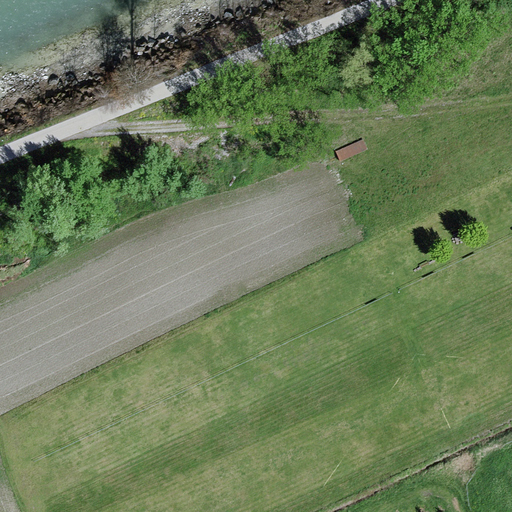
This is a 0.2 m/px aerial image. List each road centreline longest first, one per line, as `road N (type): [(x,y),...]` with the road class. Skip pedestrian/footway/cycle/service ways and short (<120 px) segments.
road 1 (track): [(388,0),(0,153)]
road 2 (track): [(53,132),(384,115)]
